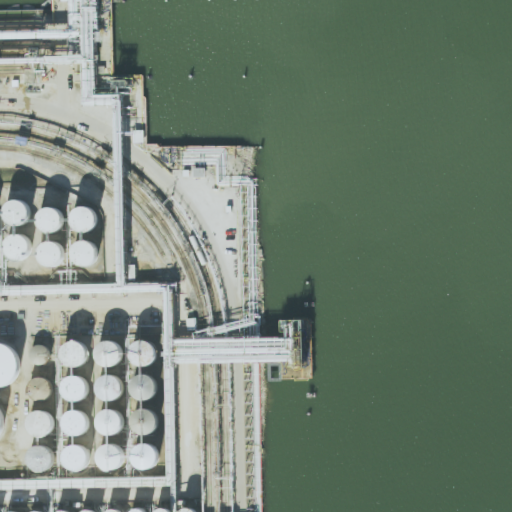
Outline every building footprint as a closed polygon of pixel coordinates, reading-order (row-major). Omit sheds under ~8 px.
[(64,217),(61,222),(56,225),(50,225),(45,223),(41,219),(39,214),(40,208),(43,203),(47,200),(53,200),(58,202),(63,206),(64,211),(64,217)] [(6,218),(8,220),(11,222),(15,223),(18,222),(22,221),(24,218),(26,215),(26,212),(26,208),(24,205),(21,202),(18,201),(14,201),(10,202),(7,204),(5,207),(4,211),(4,214),(6,218)] [(98,218),(95,222),(90,225),(84,226),(79,224),(75,220),(73,215),(74,209),(77,204),(82,201),(87,201),(93,202),(97,207),(99,212),(98,218)] [(64,251),(61,256),(56,259),(50,260),(45,258),(41,254),(39,249),(40,243),(43,238),(48,235),(53,234),(59,236),(63,240),(65,246),(64,251)] [(98,251),(95,256),(90,259),(84,260),(79,258),(75,254),(73,249),(74,243),(77,238),(82,235),(87,234),(93,236),(97,240),(99,246),(98,251)] [(9,255),(12,257),(15,258),(19,258),(22,257),(25,254),(27,252),(28,248),(27,245),(26,241),(24,239),(21,237),(17,236),(13,237),(10,239),(8,241),(6,245),(6,248),(7,252),(9,255)] [(157,351),(154,356),(150,359),(144,360),(139,358),(135,354),(133,348),(134,343),(137,338),(141,335),(147,334),(152,336),(156,340),(158,346),(157,351)] [(90,353),(87,358),(82,361),(76,362),(71,360),(67,356),(65,350),(66,345),(69,340),(74,337),(79,336),(85,338),(89,342),(90,348),(90,353)] [(124,352),(121,357),(116,360),(110,361),(105,359),(101,355),(99,350),(100,344),(103,339),(108,336),(113,336),(119,337),(123,341),(124,347),(124,352)] [(19,367),(14,375),(5,380),(0,380),(0,337),(10,341),(17,348),(20,357),(19,367)] [(50,356),(48,359),(44,361),(39,361),(36,359),(33,356),(32,352),(33,348),(36,344),(39,343),(44,343),(48,344),(50,348),(51,352),(50,356)] [(157,386),(154,390),(149,393),(143,394),(138,392),(134,388),(132,383),(133,377),(136,372),(141,369),(146,369),(152,371),(156,375),(157,380),(157,386)] [(123,387),(120,391),(115,394),(110,395),(105,393),(101,389),(99,384),(99,378),(102,374),(107,371),(113,370),(118,372),(122,376),(124,381),(123,387)] [(89,388),(86,392),(81,395),(76,396),(70,394),(66,390),(65,385),(65,379),(68,374),(73,371),(79,371),(84,373),(88,377),(90,382),(89,388)] [(52,390),(49,394),(44,396),(39,396),(35,394),(32,390),(31,385),(32,380),(35,377),(39,374),(44,374),(49,377),(52,380),(53,385),(52,390)] [(158,419),(155,424),(150,427),(144,428),(139,426),(135,422),(133,416),(134,411),(137,406),(142,403),(147,402),(153,404),(157,408),(158,414),(158,419)] [(124,420),(121,425),(116,428),(111,429),(106,427),(102,423),(100,418),(100,412),(103,407),(108,404),(114,404),(119,405),(123,409),(125,415),(124,420)] [(53,422),(50,427),(46,430),(40,430),(35,428),(31,424),(29,419),(29,413),(32,409),(37,406),(43,405),(48,407),(52,411),(54,416),(53,422)] [(90,421),(87,426),(82,429),(77,430),(71,428),(67,424),(66,419),(66,413),(69,408),(74,405),(80,405),(85,406),(89,410),(91,416),(90,421)] [(159,455),(156,459),(151,462),(146,463),(140,461),(136,457),(134,452),(135,446),(138,441),(143,438),(148,438),(154,440),(158,444),(160,449),(159,455)] [(125,456),(122,460),(118,463),(112,464),(107,462),(103,458),(101,453),(102,447),(105,443),(109,440),(115,439),(120,441),(124,445),(126,450),(125,456)] [(55,457),(52,462),(47,465),(41,466),(36,464),(32,460),(30,454),(31,449),(34,444),(38,441),(44,440),(49,442),(53,446),(55,452),(55,457)] [(91,457),(88,461),(84,464),(78,465),(73,463),(69,459),(67,454),(67,448),(70,443),(75,440),(81,440),(86,442),(90,446),(92,451),(91,457)] [(156,511),(156,508),(159,504),(163,503),(167,503),(171,504),(174,508),(175,511),(156,511)] [(180,511),(181,508),(184,504),(187,503),(192,503),(196,504),(198,508),(199,511),(180,511)]
